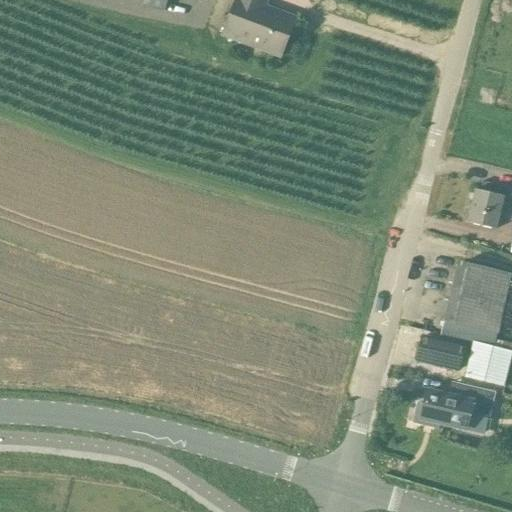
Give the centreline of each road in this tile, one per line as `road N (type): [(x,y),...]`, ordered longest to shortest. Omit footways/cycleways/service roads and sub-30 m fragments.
road 1 (residential): [(340,485),(437,129)]
road 2 (tertiary): [(0,411),(146,429),(340,485)]
road 3 (track): [(311,14),(456,62)]
road 4 (unclassified): [(437,129),(472,0)]
